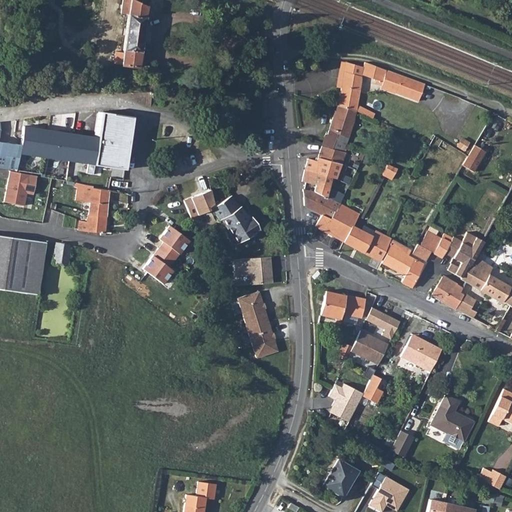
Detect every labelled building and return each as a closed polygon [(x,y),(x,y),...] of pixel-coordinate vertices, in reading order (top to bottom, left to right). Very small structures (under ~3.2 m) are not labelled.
[(129,0),(126,0),(121,0),(120,12),(127,13),(129,0)] [(137,66),(144,16),(143,16),(145,7),(129,0),(127,13),(121,55),(120,64),(137,66)] [(121,55),(113,54),(112,63),(120,64),(121,55)] [(340,87),(337,104),(354,109),(358,89),(359,79),(360,77),(360,74),(380,80),(384,69),(363,62),(362,61),(361,66),(344,61),(340,82),(340,87)] [(380,80),(379,83),(394,88),(393,91),(416,99),(422,83),(384,69),(380,80)] [(324,134),(320,145),(341,150),(352,121),(354,109),(337,104),(333,113),(326,134),(324,134)] [(0,167),(70,178),(74,161),(77,161),(93,164),(123,169),(130,116),(100,112),(97,137),(23,126),(19,144),(0,141),(0,167)] [(486,129),(498,135),(506,119),(495,113),(486,129)] [(466,151),(471,141),(463,137),(458,146),(466,151)] [(465,156),(461,164),(471,170),(483,150),(473,143),(465,156)] [(319,162),(316,173),(331,178),(335,178),(344,152),(344,151),(341,150),(320,145),(317,158),(320,159),(319,162)] [(307,158),(300,181),(304,182),(313,185),(316,173),(319,162),(316,161),(307,158)] [(77,171),(92,173),(93,164),(77,161),(74,170),(77,171)] [(394,178),(397,167),(388,165),(385,175),(394,178)] [(36,176),(9,170),(3,201),(23,205),(25,193),(32,194),(36,176)] [(313,185),(312,192),(325,197),(331,178),(316,173),(313,185)] [(302,189),(312,192),(313,185),(304,182),(302,189)] [(74,187),(76,187),(74,199),(81,201),(82,200),(89,201),(87,215),(105,216),(108,190),(75,183),(74,183),(74,187)] [(211,201),(208,187),(181,198),(189,217),(196,214),(195,212),(206,208),(205,204),(211,201)] [(302,189),(301,189),(302,205),(320,214),(329,218),(337,203),(325,197),(312,192),(302,189)] [(219,222),(221,221),(236,246),(259,232),(252,220),(248,222),(240,209),(238,210),(230,198),(212,209),(219,222)] [(329,218),(322,231),(342,241),(351,225),(357,213),(348,208),(350,204),(344,201),(342,205),(337,203),(329,218)] [(204,213),(193,217),(196,224),(207,220),(204,213)] [(316,221),(313,227),(322,231),(329,218),(320,214),(316,221)] [(104,233),(105,216),(87,215),(86,221),(78,220),(78,221),(77,231),(104,233)] [(351,225),(342,241),(379,260),(387,244),(387,243),(388,240),(385,238),(384,238),(383,241),(358,229),(351,225)] [(141,269),(161,284),(171,271),(167,268),(188,241),(168,226),(157,240),(162,242),(141,269)] [(416,243),(411,253),(414,254),(423,260),(424,260),(426,257),(429,251),(432,252),(440,237),(426,230),(419,244),(416,243)] [(449,261),(447,269),(461,277),(473,255),(481,239),(463,231),(458,241),(456,245),(449,261)] [(0,288),(36,294),(44,243),(0,235),(0,288)] [(440,237),(432,252),(434,253),(440,256),(448,241),(440,237)] [(448,241),(440,256),(449,261),(456,245),(448,241)] [(65,266),(69,246),(54,244),(51,263),(65,266)] [(380,261),(403,274),(404,273),(405,274),(412,259),(390,245),(380,261)] [(461,287),(453,307),(471,317),(474,310),(468,307),(478,289),(490,295),(498,301),(492,313),(500,318),(507,304),(510,299),(511,296),(511,283),(510,286),(487,272),(491,266),(473,255),(461,277),(461,278),(465,280),(461,287)] [(272,282),(269,256),(232,258),(233,274),(248,274),(249,284),(272,282)] [(403,274),(400,281),(410,287),(421,264),(412,259),(405,274),(404,273),(403,274)] [(442,275),(429,294),(440,300),(445,303),(453,307),(461,287),(454,283),(454,282),(442,275)] [(324,289),(318,313),(338,318),(339,312),(359,316),(363,299),(324,289)] [(239,297),(249,326),(270,319),(260,290),(239,297)] [(374,307),(367,320),(380,327),(387,313),(374,307)] [(259,356),(280,349),(270,319),(249,326),(259,356)] [(389,342),(360,329),(349,351),(378,364),(389,342)] [(395,360),(424,374),(435,352),(425,346),(424,348),(413,343),(414,341),(406,337),(395,360)] [(380,377),(373,373),(363,393),(362,395),(376,402),(383,390),(375,387),(380,377)] [(362,395),(363,393),(343,383),(341,386),(334,383),(328,396),(334,400),(328,411),(349,422),(362,395)] [(511,398),(510,397),(511,394),(502,389),(485,422),(495,427),(500,419),(511,424),(511,398)] [(444,393),(428,423),(447,433),(460,441),(461,441),(472,421),(456,412),(452,410),(457,400),(444,393)] [(398,429),(388,450),(402,457),(412,436),(398,429)] [(460,441),(447,433),(443,439),(444,442),(454,447),(457,446),(460,441)] [(327,474),(319,487),(340,498),(355,471),(334,459),(327,474)] [(477,478),(497,488),(503,477),(490,470),(489,472),(481,468),(477,478)] [(375,471),(368,484),(376,489),(367,504),(379,511),(383,504),(394,510),(406,489),(375,471)] [(196,481),(194,495),(204,496),(213,497),(215,484),(196,481)] [(202,511),(204,496),(194,495),(186,493),(182,511),(202,511)] [(427,499),(423,511),(439,511),(442,502),(427,499)] [(285,507),(294,511),(296,507),(288,502),(285,507)] [(455,511),(457,506),(442,502),(439,511),(455,511)]
